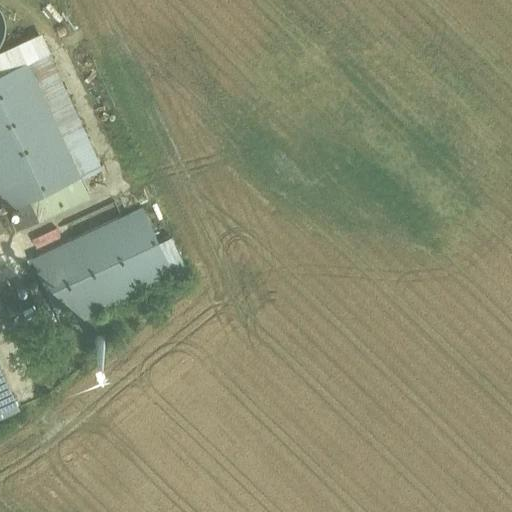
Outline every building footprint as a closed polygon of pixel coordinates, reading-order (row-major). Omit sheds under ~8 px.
[(0,58),(0,74),(28,62),(86,189),(113,176),(49,36),(0,58)] [(28,62),(0,74),(0,186),(19,228),(89,196),(86,189),(28,62)] [(79,234),(128,213),(123,200),(74,221),(79,234)] [(123,216),(33,258),(65,328),(155,286),(123,216)] [(26,274),(0,285),(0,300),(13,329),(45,315),(26,274)] [(0,367),(0,416),(19,408),(0,367)]
